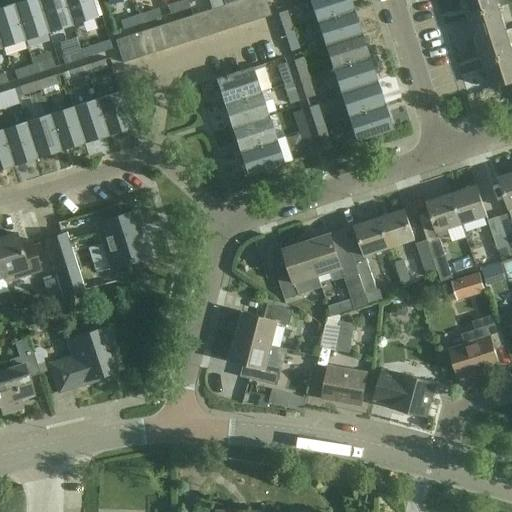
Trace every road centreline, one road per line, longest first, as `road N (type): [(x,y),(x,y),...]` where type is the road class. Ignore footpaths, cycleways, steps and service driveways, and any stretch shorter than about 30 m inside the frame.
road 1 (tertiary): [(180,427),(300,432),(441,469)]
road 2 (residential): [(229,228),(173,169),(152,160),(0,207)]
road 3 (residential): [(229,228),(437,158)]
road 4 (residential): [(180,427),(229,228)]
road 5 (tertiary): [(0,461),(180,427)]
road 6 (residential): [(437,158),(381,0)]
